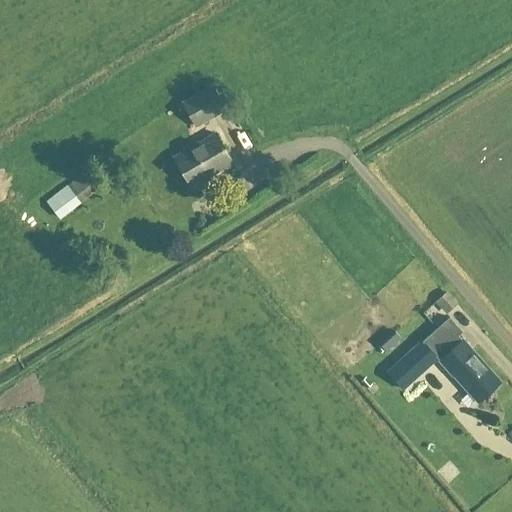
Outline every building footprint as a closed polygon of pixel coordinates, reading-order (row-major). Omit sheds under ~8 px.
[(180,104),(187,116),(194,129),(224,112),(209,87),(180,104)] [(190,187),(231,163),(215,135),(174,158),(190,187)] [(59,221),(98,190),(86,174),(46,205),(59,221)] [(455,375),(480,402),(502,383),(460,336),(464,333),(450,318),(423,343),(453,377),(455,375)] [(438,360),(423,343),(421,341),(401,359),(418,378),(438,360)] [(404,424),(432,461),(450,447),(423,411),(404,424)]
